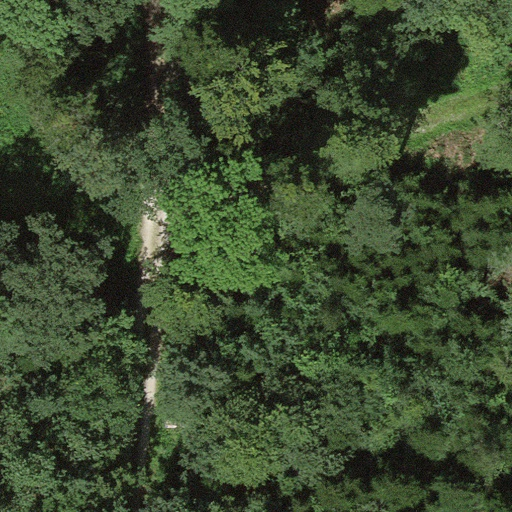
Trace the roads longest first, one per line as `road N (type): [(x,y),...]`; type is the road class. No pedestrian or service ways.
road 1 (track): [(113,511),(145,236),(147,0)]
road 2 (track): [(145,236),(511,86)]
